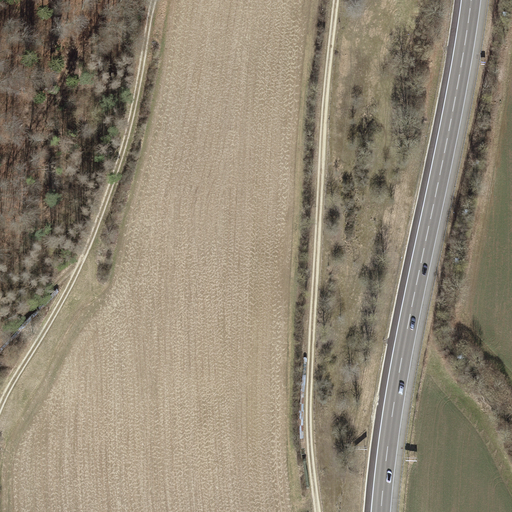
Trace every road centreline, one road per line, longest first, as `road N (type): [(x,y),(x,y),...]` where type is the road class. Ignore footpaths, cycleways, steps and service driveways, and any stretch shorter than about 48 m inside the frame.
road 1 (trunk): [(474,0),(397,384),(382,511)]
road 2 (track): [(319,511),(311,385),(338,0)]
road 3 (track): [(0,436),(83,285),(132,154),(162,0)]
road 4 (track): [(0,178),(107,0)]
